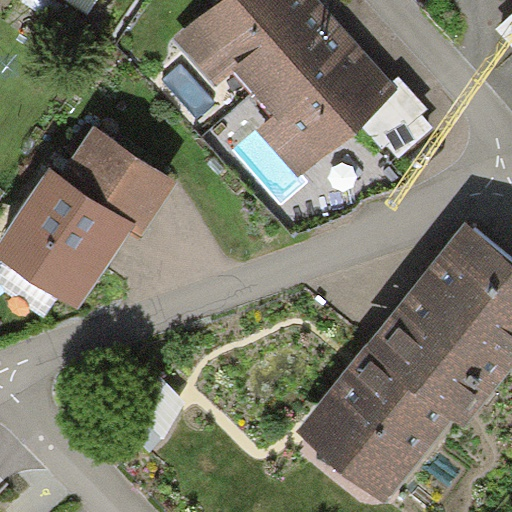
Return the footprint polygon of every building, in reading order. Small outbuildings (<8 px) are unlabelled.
[(261,81),(337,12),(326,0),(208,0),(178,28),(219,73),(238,56),(261,81)] [(511,5),(496,20),(511,38),(511,5)] [(257,119),(299,166),(358,112),(397,77),(393,73),(381,60),(337,12),(261,81),(278,100),(257,119)] [(397,77),(358,112),(382,138),(426,99),(399,69),(393,73),(397,77)] [(52,146),(0,224),(0,235),(76,285),(123,213),(135,221),(174,162),(95,111),(66,156),(52,146)] [(511,345),(511,237),(467,203),(391,299),(369,328),(299,416),(386,485),(460,392),(469,399),(511,345)]
